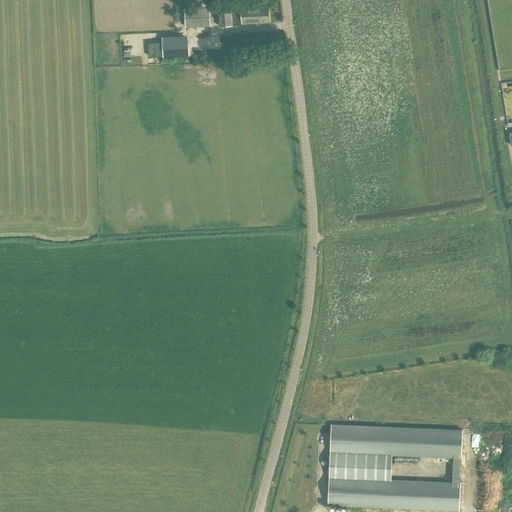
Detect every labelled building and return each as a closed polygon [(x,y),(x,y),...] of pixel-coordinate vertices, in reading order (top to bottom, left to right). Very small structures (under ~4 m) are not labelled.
[(511,0),(487,0),(499,71),(511,68),(511,0)] [(218,9),(219,26),(245,24),(245,23),(270,22),(268,6),(251,7),(218,9)] [(186,27),(210,26),(209,7),(185,9),(186,27)] [(189,56),(188,53),(188,38),(162,39),(163,57),(189,56)] [(460,458),(461,431),(332,425),(328,504),(458,510),(459,483),(390,480),(392,455),(460,458)]
